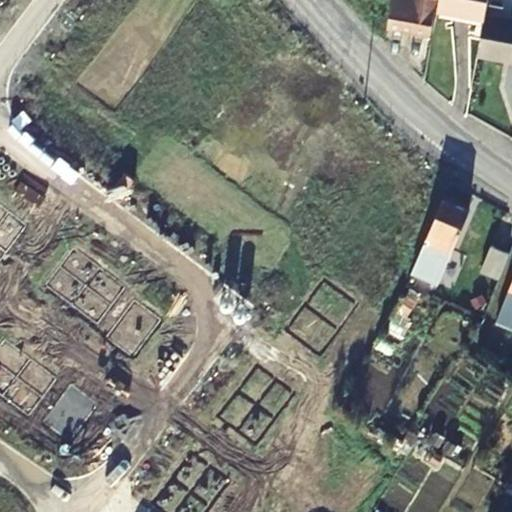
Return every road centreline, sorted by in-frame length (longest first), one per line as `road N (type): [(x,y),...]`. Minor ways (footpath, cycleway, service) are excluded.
road 1 (residential): [(0,131),(188,270),(212,316),(210,345),(80,511)]
road 2 (tertiary): [(511,175),(451,140),(312,0)]
